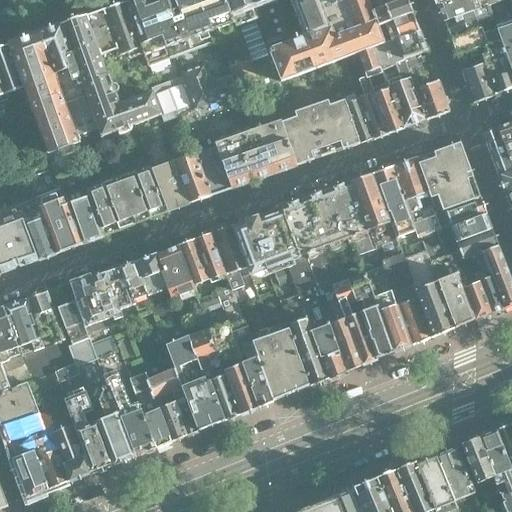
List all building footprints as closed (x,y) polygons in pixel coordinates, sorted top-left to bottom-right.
[(231,15),(225,0),(137,0),(125,5),(148,68),(237,36),(234,29),(230,16),(231,15)] [(286,45),(274,0),(225,0),(231,15),(230,16),(234,29),(236,28),(247,59),(248,59),(259,89),(279,82),(268,52),(286,45)] [(321,8),(317,0),(289,0),(304,39),(332,28),(335,37),(354,30),(343,0),(321,8)] [(343,0),(342,0),(317,0),(321,8),(343,0)] [(366,0),(342,0),(343,0),(354,30),(375,23),(371,14),(366,0)] [(407,1),(406,0),(373,0),(378,11),(407,1)] [(500,2),(499,0),(434,0),(437,6),(452,0),(475,0),(479,10),(486,7),(500,2)] [(479,10),(475,0),(452,0),(437,6),(443,23),(479,10)] [(511,13),(507,0),(505,0),(500,2),(486,7),(490,18),(495,31),(498,41),(511,78),(511,13)] [(412,16),(408,5),(407,1),(378,11),(371,14),(375,23),(377,29),(390,24),(412,16)] [(145,62),(124,5),(104,12),(103,13),(120,58),(124,70),(145,62)] [(479,29),(477,22),(490,18),(486,7),(479,10),(443,23),(450,40),(479,29)] [(120,58),(103,13),(87,19),(103,64),(120,58)] [(419,33),(412,16),(390,24),(397,40),(419,33)] [(162,124),(151,93),(118,105),(103,64),(87,19),(86,18),(61,28),(98,130),(104,146),(157,125),(162,124)] [(358,54),(373,49),(383,45),(377,29),(375,23),(354,30),(335,37),(332,28),(304,39),(286,45),(268,52),(279,82),(358,54)] [(98,130),(61,28),(41,35),(58,83),(57,84),(78,143),(80,142),(81,144),(85,142),(82,135),(98,130)] [(477,49),(498,41),(495,31),(484,35),(481,28),(479,29),(450,40),(455,56),(477,49)] [(427,52),(419,33),(397,40),(404,61),(427,52)] [(78,143),(57,84),(58,83),(41,35),(8,47),(52,164),(64,195),(85,188),(74,157),(84,153),(81,144),(80,142),(78,143)] [(414,91),(410,81),(411,81),(404,61),(397,40),(383,45),(373,49),(385,82),(387,86),(403,129),(448,112),(441,94),(445,92),(441,81),(437,83),(414,91)] [(511,89),(511,78),(498,41),(477,49),(482,64),(494,96),(511,89)] [(9,110),(2,113),(0,113),(0,137),(15,178),(52,164),(8,47),(0,50),(0,82),(5,95),(4,95),(9,110)] [(403,129),(387,86),(377,90),(376,86),(385,82),(373,49),(358,54),(366,76),(360,78),(361,82),(359,82),(364,95),(357,98),(373,140),(403,129)] [(437,83),(427,52),(404,61),(411,81),(410,81),(414,91),(437,83)] [(494,96),(482,64),(461,72),(472,104),(473,104),(494,96)] [(360,144),(344,103),(343,98),(326,104),(324,100),(294,110),(296,115),(279,121),(280,123),(296,167),(360,144)] [(373,140),(357,98),(344,103),(360,144),(373,140)] [(231,190),(215,147),(201,110),(179,118),(188,143),(190,142),(211,196),(231,190)] [(211,197),(211,196),(190,142),(188,143),(179,118),(162,124),(157,125),(167,151),(171,163),(172,162),(189,204),(211,197)] [(296,167),(280,123),(258,131),(274,174),(296,167)] [(511,124),(497,130),(511,171),(511,170),(511,124)] [(511,171),(497,130),(482,135),(497,176),(497,175),(511,171)] [(274,174),(258,131),(237,139),(253,182),(274,174)] [(253,182),(237,139),(215,147),(231,190),(253,182)] [(480,199),(460,144),(416,160),(428,194),(436,215),(480,199)] [(189,204),(172,162),(171,163),(167,151),(159,153),(164,166),(150,171),(167,212),(189,204)] [(428,194),(416,160),(392,168),(409,214),(417,211),(413,199),(428,194)] [(82,244),(67,204),(64,195),(52,164),(15,178),(7,181),(38,261),(39,262),(56,255),(55,254),(82,244)] [(167,212),(150,171),(149,167),(86,190),(103,237),(167,213),(166,212),(167,212)] [(409,214),(392,168),(372,175),(390,224),(396,240),(415,233),(409,214)] [(511,170),(511,171),(497,175),(506,198),(511,196),(511,170)] [(265,270),(285,263),(304,256),(319,250),(351,238),(369,232),(390,224),(372,175),(351,183),(349,184),(327,192),(326,193),(326,192),(324,193),(306,200),(305,200),(304,201),(303,201),(281,209),(278,210),(245,222),(233,226),(232,227),(247,268),(252,284),(268,278),(265,270)] [(38,261),(7,181),(0,183),(0,229),(1,233),(3,233),(16,269),(38,261)] [(103,237),(86,190),(76,193),(79,200),(67,204),(82,244),(82,245),(103,238),(103,237)] [(450,228),(486,215),(480,199),(436,215),(435,215),(441,231),(446,230),(443,221),(447,219),(450,228)] [(491,230),(486,215),(450,228),(446,230),(441,231),(445,241),(452,238),(454,244),(458,243),(491,230)] [(432,338),(404,260),(396,240),(390,224),(369,232),(375,249),(382,268),(394,300),(409,295),(411,301),(396,307),(411,347),(432,338)] [(247,268),(232,227),(210,235),(226,280),(231,292),(242,288),(237,272),(247,268)] [(0,274),(16,269),(3,233),(1,233),(0,229),(0,274)] [(453,263),(475,255),(483,252),(497,247),(497,246),(491,230),(458,243),(461,252),(450,256),(453,263)] [(474,321),(460,281),(453,263),(450,256),(445,241),(441,231),(420,239),(425,252),(453,329),(474,321)] [(375,249),(369,232),(351,238),(358,256),(375,249)] [(226,280),(210,235),(194,241),(208,281),(216,278),(217,283),(226,280)] [(208,281),(194,241),(178,247),(192,287),(192,291),(195,299),(204,296),(200,284),(208,281)] [(192,287),(178,247),(156,256),(154,256),(161,273),(166,289),(170,300),(174,298),(192,291),(192,287)] [(511,306),(511,284),(498,247),(497,247),(483,252),(504,309),(511,306)] [(325,265),(319,250),(304,256),(309,271),(325,265)] [(453,329),(425,252),(404,260),(432,338),(453,329)] [(504,309),(483,252),(475,255),(481,273),(475,276),(479,285),(490,315),(504,309)] [(166,289),(161,273),(154,256),(134,264),(146,297),(147,297),(166,289)] [(323,308),(309,271),(304,256),(285,263),(297,297),(300,296),(310,323),(307,324),(328,379),(330,383),(336,381),(334,377),(347,372),(323,308)] [(146,297),(134,264),(119,269),(130,298),(123,301),(125,307),(132,304),(135,313),(151,308),(147,297),(146,297)] [(396,307),(394,300),(382,268),(365,275),(367,282),(394,353),(411,347),(396,307)] [(130,298),(119,269),(105,274),(121,318),(129,316),(135,313),(132,304),(125,307),(123,301),(130,298)] [(287,269),(273,274),(275,279),(289,274),(287,269)] [(121,318),(105,274),(89,279),(105,321),(108,320),(109,323),(121,318)] [(105,321),(89,279),(74,285),(88,327),(105,321)] [(490,315),(479,285),(470,288),(466,279),(460,281),(474,321),(475,321),(490,315)] [(376,360),(360,314),(351,318),(347,306),(355,303),(350,288),(347,281),(333,286),(362,366),(376,360)] [(394,353),(367,282),(350,288),(355,303),(360,314),(376,360),(394,353)] [(362,366),(333,286),(323,290),(329,306),(323,308),(347,372),(362,366)] [(68,347),(62,332),(61,333),(47,294),(26,302),(54,372),(54,374),(75,366),(68,347)] [(328,379),(307,324),(310,323),(300,296),(297,297),(288,300),(296,323),(287,326),(309,387),(310,387),(321,382),(323,386),(330,383),(328,379)] [(54,372),(26,302),(24,302),(3,309),(32,380),(54,372)] [(32,380),(3,309),(0,309),(0,362),(10,388),(32,380)] [(148,381),(145,373),(137,376),(133,364),(137,363),(124,327),(133,324),(129,316),(121,318),(109,323),(135,394),(149,389),(152,399),(171,391),(182,421),(180,421),(186,437),(197,432),(198,432),(170,359),(163,362),(167,373),(148,381)] [(272,402),(249,339),(250,339),(244,323),(243,324),(241,317),(226,322),(258,408),(272,402)] [(156,450),(135,394),(109,323),(108,320),(105,321),(88,327),(89,330),(92,329),(95,338),(88,340),(96,361),(112,356),(116,367),(108,370),(107,366),(98,369),(102,379),(105,378),(134,458),(156,450)] [(258,408),(226,322),(208,329),(220,363),(231,359),(235,368),(224,372),(240,416),(258,408)] [(88,340),(83,325),(82,325),(82,324),(66,330),(71,346),(88,340)] [(309,387),(287,326),(287,325),(250,339),(249,339),(272,402),(288,396),(309,387)] [(224,372),(220,363),(208,329),(188,336),(206,384),(210,382),(224,422),(240,416),(224,372)] [(224,422),(210,382),(206,384),(188,336),(165,345),(170,359),(198,432),(224,422)] [(134,458),(105,378),(102,379),(98,369),(96,361),(88,340),(71,346),(68,347),(75,366),(111,466),(134,458)] [(10,388),(0,362),(0,427),(0,428),(0,427),(32,416),(40,414),(29,385),(11,392),(10,388)] [(111,466),(75,366),(54,374),(90,474),(91,474),(111,466)] [(90,474),(54,374),(54,372),(32,380),(46,420),(46,421),(61,416),(65,429),(51,434),(59,455),(69,483),(90,475),(90,474)] [(182,421),(171,391),(152,399),(149,389),(135,394),(156,450),(186,437),(180,421),(182,421)] [(50,430),(46,421),(46,420),(35,423),(32,416),(0,427),(7,444),(40,432),(41,433),(50,430)] [(511,434),(509,426),(495,432),(511,475),(511,434)] [(47,449),(41,433),(40,432),(7,444),(5,444),(11,459),(11,460),(11,462),(35,453),(45,450),(47,449)] [(511,511),(511,475),(495,432),(477,438),(492,476),(506,511),(511,511)] [(492,476),(477,438),(460,446),(475,483),(492,476)] [(474,494),(458,454),(455,447),(435,456),(451,497),(461,493),(464,498),(474,494)] [(69,483),(59,455),(48,459),(45,450),(35,453),(48,491),(69,483)] [(48,491),(35,453),(11,462),(24,495),(26,500),(47,491),(48,491)] [(457,511),(451,497),(435,456),(415,465),(433,509),(434,511),(457,511)] [(424,511),(433,509),(415,465),(395,473),(411,511),(424,511)] [(411,511),(395,473),(394,469),(387,471),(388,476),(376,480),(388,511),(411,511)] [(388,511),(376,480),(353,489),(362,511),(388,511)] [(362,511),(353,489),(335,496),(340,511),(362,511)] [(340,511),(335,496),(334,497),(329,499),(329,500),(317,506),(316,505),(315,505),(315,506),(310,509),(309,508),(298,511),(340,511)]
